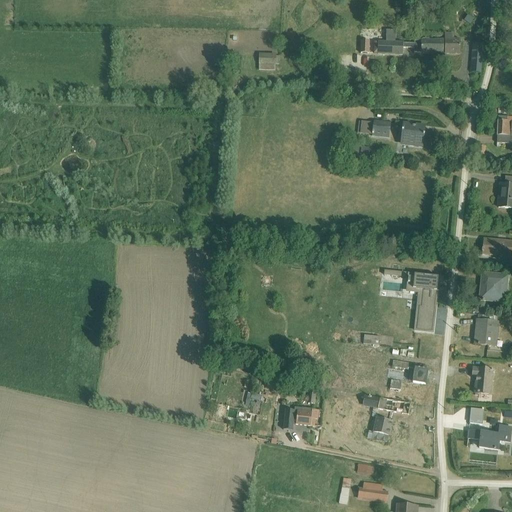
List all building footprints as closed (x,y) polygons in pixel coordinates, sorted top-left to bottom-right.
[(468,16),(464,21),(470,25),(474,20),(468,16)] [(374,43),(374,54),(377,54),(377,55),(403,56),(403,48),(414,49),(414,54),(421,54),(443,56),(443,41),(430,41),(421,41),(414,41),(414,44),(404,44),(395,44),(395,43),(396,32),(386,31),(386,40),(386,43),(378,43),(374,43)] [(474,34),(471,73),(481,74),(482,58),(483,45),(484,35),(474,34)] [(452,35),(445,35),(445,36),(445,55),(460,55),(460,40),(452,40),(452,35)] [(361,43),(361,53),(369,54),(369,42),(361,42),(361,43)] [(259,54),(259,70),(275,71),(275,64),(280,64),(280,56),(276,56),(276,55),(259,54)] [(335,84),(334,97),(355,97),(356,84),(356,78),(349,78),(349,84),(335,84)] [(497,134),(497,145),(511,145),(511,120),(506,120),(506,118),(498,118),(497,134)] [(372,136),(373,124),(359,122),(357,134),(372,136)] [(373,124),(372,136),(372,138),(389,140),(391,124),(373,122),(373,124)] [(402,126),(400,146),(411,147),(412,147),(413,147),(414,146),(415,146),(423,147),(425,129),(402,126)] [(346,146),(344,163),(358,165),(359,154),(369,155),(370,149),(364,148),(346,146)] [(479,147),(477,161),(490,162),(490,156),(485,155),(485,147),(479,147)] [(500,186),(498,209),(511,210),(511,178),(505,178),(504,186),(500,186)] [(482,250),(482,253),(482,256),(511,259),(511,258),(511,242),(484,240),(483,250),(482,250)] [(438,278),(437,284),(443,285),(444,278),(408,274),(407,275),(438,278)] [(481,274),(479,302),(507,305),(509,277),(481,274)] [(438,278),(407,275),(406,293),(418,294),(414,331),(420,332),(422,322),(433,323),(437,292),(437,284),(438,278)] [(420,332),(414,331),(414,333),(433,335),(438,292),(437,292),(433,323),(422,322),(420,332)] [(477,322),(487,323),(488,316),(478,315),(477,322)] [(487,323),(477,322),(475,346),(497,348),(499,324),(487,323)] [(364,337),(364,343),(380,345),(380,339),(364,337)] [(414,373),(412,383),(412,384),(425,386),(427,371),(428,368),(392,363),(391,369),(408,372),(409,369),(415,369),(414,373)] [(277,365),(275,377),(296,380),(298,369),(277,365)] [(472,370),(472,378),(476,378),(475,395),(491,396),(493,372),(472,370)] [(390,381),(388,390),(401,391),(401,383),(390,381)] [(247,393),(245,406),(248,407),(250,399),(260,401),(261,396),(247,393)] [(371,418),(376,419),(378,413),(408,419),(411,406),(365,396),(363,408),(373,410),(371,418)] [(285,411),(283,431),(293,432),(293,426),(315,429),(316,421),(318,421),(319,411),(295,409),(294,412),(285,411)] [(393,423),(376,419),(373,433),(369,432),(367,439),(388,445),(393,423)] [(394,425),(394,435),(409,436),(410,426),(394,425)] [(469,432),(468,439),(479,441),(478,449),(498,451),(499,442),(510,443),(511,427),(499,426),(498,435),(469,432)] [(352,469),(351,473),(373,477),(375,468),(355,464),(354,470),(352,469)] [(344,479),(339,504),(347,506),(351,480),(344,479)] [(359,488),(357,500),(387,504),(389,492),(382,491),(383,486),(363,483),(362,488),(359,488)]
